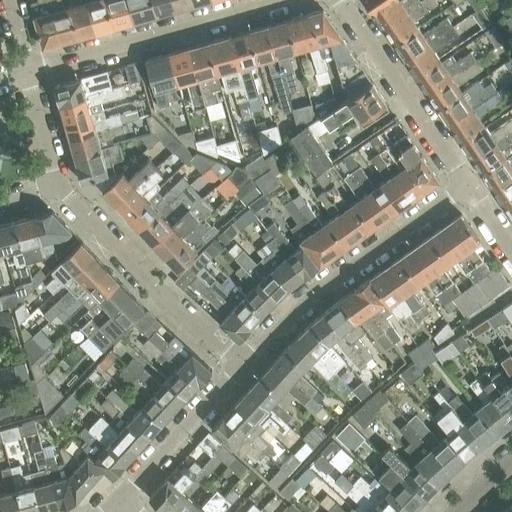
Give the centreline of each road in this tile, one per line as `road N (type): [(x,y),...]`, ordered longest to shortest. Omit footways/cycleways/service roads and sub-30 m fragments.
road 1 (residential): [(467,185),(304,301),(240,366)]
road 2 (residential): [(27,73),(282,0)]
road 3 (residential): [(240,366),(57,184)]
road 4 (residential): [(340,0),(467,185)]
road 5 (residential): [(240,366),(120,498)]
